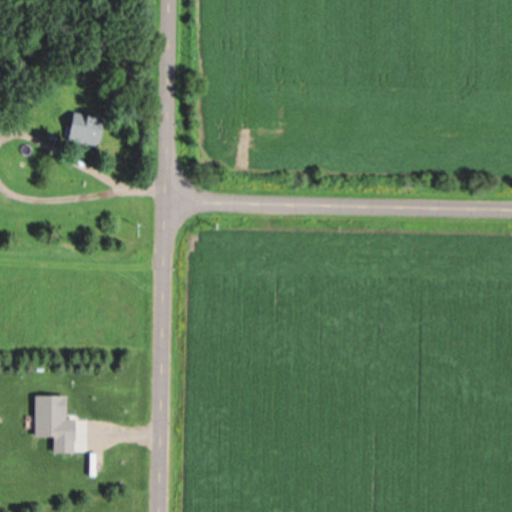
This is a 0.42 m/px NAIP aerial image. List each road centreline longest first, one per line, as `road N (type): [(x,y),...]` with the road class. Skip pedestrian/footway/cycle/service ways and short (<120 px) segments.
road 1 (residential): [(159,511),(169,0)]
road 2 (residential): [(511,208),(166,201)]
